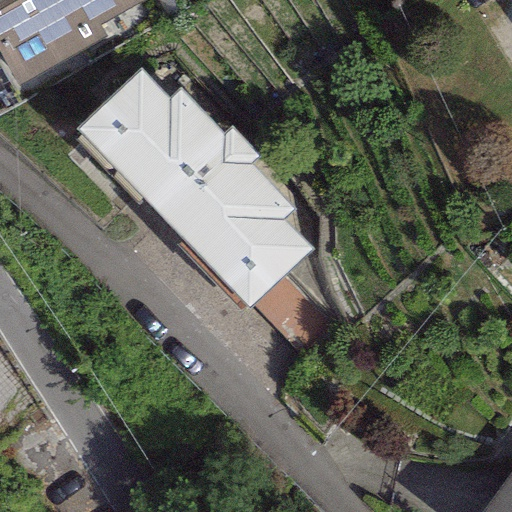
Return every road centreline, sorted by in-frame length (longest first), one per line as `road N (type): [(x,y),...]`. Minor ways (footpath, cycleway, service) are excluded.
road 1 (residential): [(0,174),(199,350),(334,511)]
road 2 (unclassified): [(0,299),(136,511)]
